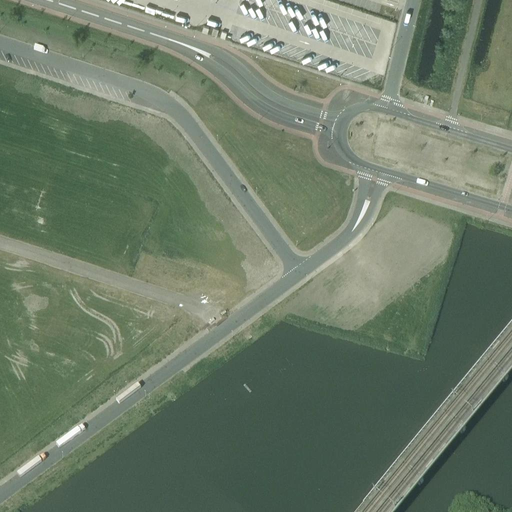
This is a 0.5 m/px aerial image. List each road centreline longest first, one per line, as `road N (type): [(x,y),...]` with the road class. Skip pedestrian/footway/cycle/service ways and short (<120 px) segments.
road 1 (unclassified): [(0,42),(121,82),(174,110),(299,273)]
road 2 (unclassified): [(228,325),(0,243)]
road 3 (unclassified): [(0,495),(178,363)]
road 4 (tertiary): [(192,48),(270,110),(337,134)]
road 5 (tertiary): [(341,120),(281,101),(214,50),(192,48)]
road 6 (tertiary): [(192,48),(43,0)]
road 7 (tertiary): [(377,168),(511,209)]
road 8 (unclassified): [(377,168),(352,231),(299,273)]
